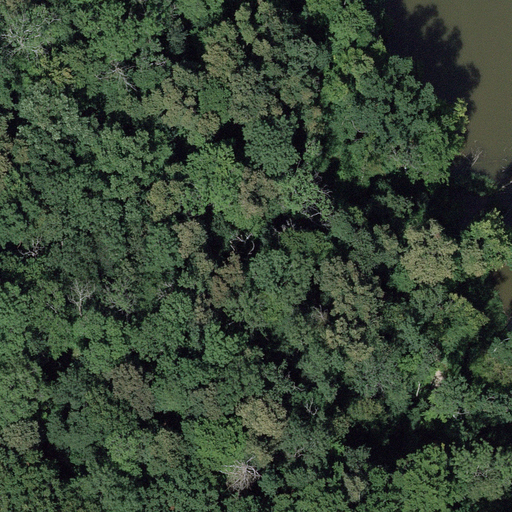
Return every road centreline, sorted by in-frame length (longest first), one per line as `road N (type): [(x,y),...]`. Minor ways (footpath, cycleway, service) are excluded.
road 1 (track): [(511,412),(431,397),(427,305),(397,223),(263,0)]
road 2 (track): [(260,0),(214,109),(66,139),(0,165)]
